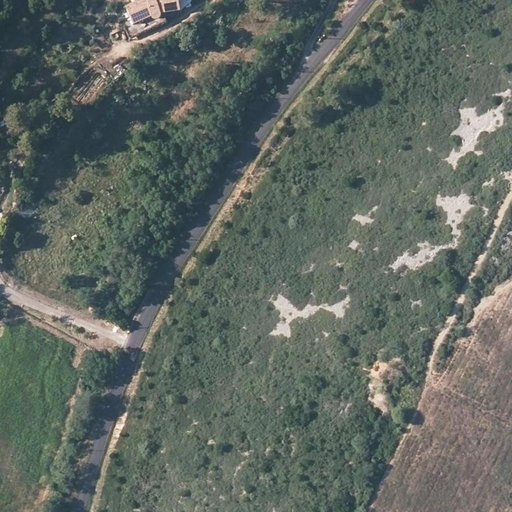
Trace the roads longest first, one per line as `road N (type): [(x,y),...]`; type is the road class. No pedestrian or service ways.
road 1 (tertiary): [(135,346),(161,286),(257,138),(363,0)]
road 2 (tertiary): [(83,511),(135,346)]
road 3 (unclassified): [(135,346),(0,285)]
